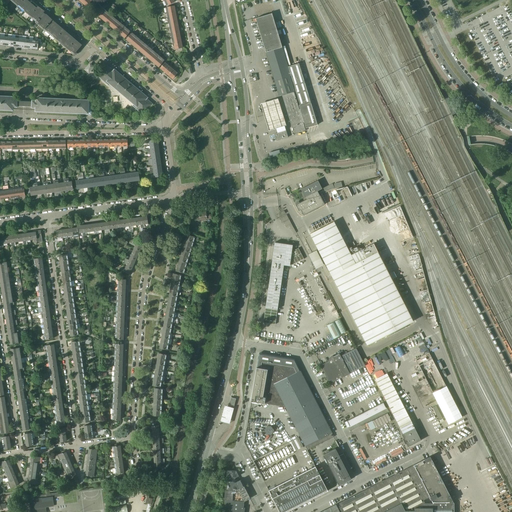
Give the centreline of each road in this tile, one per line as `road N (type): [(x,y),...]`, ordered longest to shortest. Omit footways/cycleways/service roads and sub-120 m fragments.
road 1 (residential): [(132,433),(142,292),(172,199)]
road 2 (residential): [(45,216),(76,444)]
road 3 (unknown): [(299,228),(333,210),(347,225),(387,238),(414,287),(422,323)]
road 4 (unclassified): [(364,480),(300,352),(255,345)]
road 5 (secondary): [(248,252),(242,71)]
road 6 (secondary): [(232,77),(248,252)]
road 7 (residential): [(183,97),(66,0)]
road 8 (residential): [(165,126),(20,120)]
road 9 (residential): [(20,134),(165,130)]
road 10 (tertiary): [(45,216),(172,199)]
road 11 (residential): [(0,328),(18,452)]
road 12 (secondary): [(432,39),(460,84),(511,125)]
